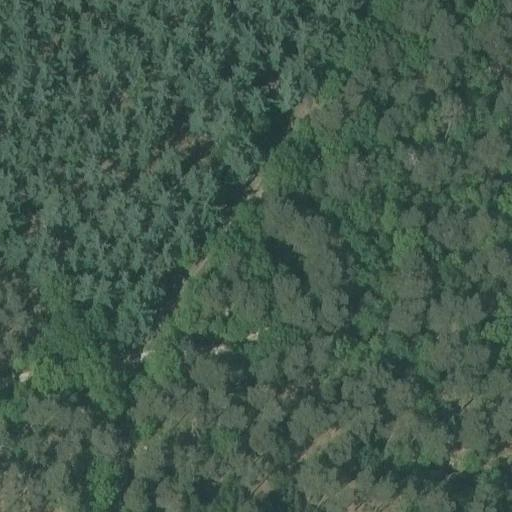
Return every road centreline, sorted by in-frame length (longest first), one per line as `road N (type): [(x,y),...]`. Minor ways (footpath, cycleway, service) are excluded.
road 1 (track): [(127,360),(382,0)]
road 2 (track): [(127,360),(511,340)]
road 3 (track): [(111,511),(109,362)]
road 4 (track): [(0,282),(91,341),(109,362)]
